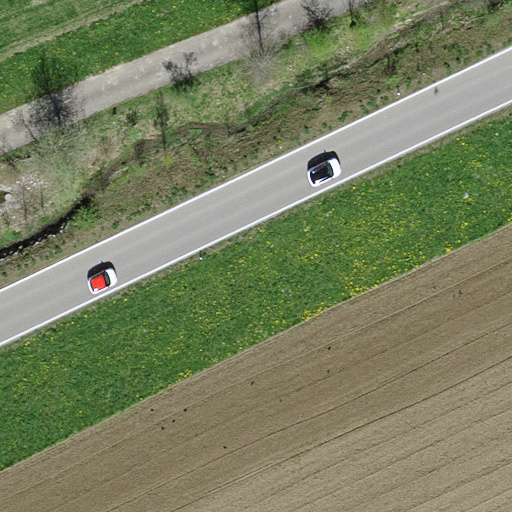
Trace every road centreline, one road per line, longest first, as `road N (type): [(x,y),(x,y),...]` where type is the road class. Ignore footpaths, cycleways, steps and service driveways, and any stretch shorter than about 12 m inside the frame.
road 1 (tertiary): [(0,329),(511,76)]
road 2 (unclassified): [(0,137),(329,0)]
